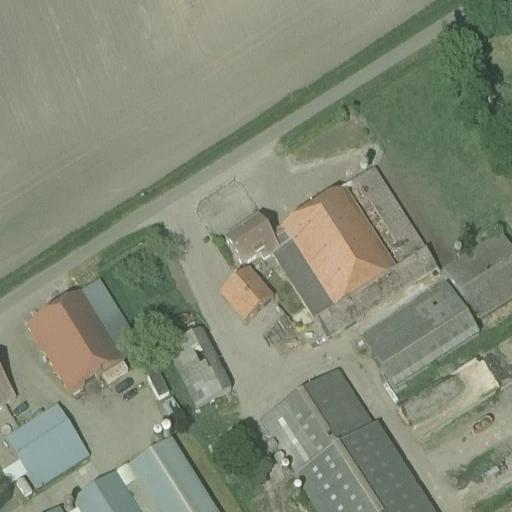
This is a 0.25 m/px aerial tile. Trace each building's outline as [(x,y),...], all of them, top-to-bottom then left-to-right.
[(372,172),(279,232),(296,259),(279,270),(329,346),(439,276),(372,172)] [(296,259),(279,232),(268,239),(257,221),(224,243),(241,269),(259,258),(262,263),(271,257),(279,270),(296,259)] [(511,256),(499,236),(444,271),(476,321),(511,298),(511,256)] [(219,296),(232,311),(243,324),(270,300),(247,272),(219,296)] [(25,329),(36,346),(68,397),(140,352),(97,284),(25,329)] [(392,392),(477,338),(444,285),(358,339),(392,392)] [(165,350),(174,368),(195,410),(229,393),(199,333),(165,350)] [(143,371),(132,377),(142,399),(153,394),(143,371)] [(258,423),(316,511),(426,511),(334,372),(258,423)] [(0,377),(0,409),(14,401),(0,377)] [(3,442),(14,459),(34,490),(86,457),(56,409),(3,442)] [(441,440),(441,461),(457,461),(457,449),(474,448),(473,427),(459,428),(459,440),(441,440)] [(137,484),(154,511),(215,511),(171,441),(127,468),(137,484)] [(154,511),(137,484),(123,492),(113,477),(68,505),(72,511),(154,511)]
